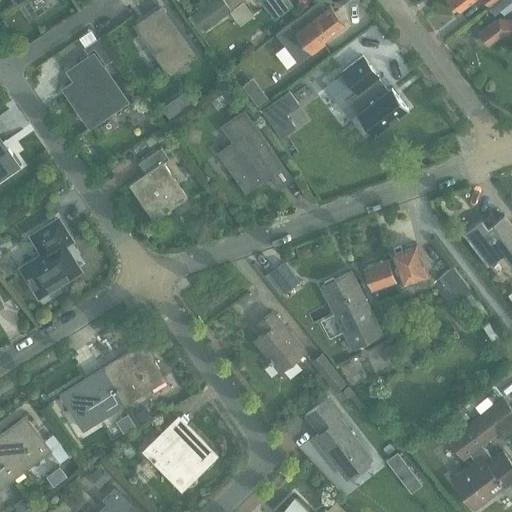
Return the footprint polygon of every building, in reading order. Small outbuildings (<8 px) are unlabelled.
[(246,0),(209,0),(192,13),(193,14),(188,18),(199,33),(203,29),(204,31),(231,11),(241,26),(255,15),(245,1),(246,0)] [(450,0),(460,11),(461,10),(461,9),(472,0),(485,0),(489,5),(495,0),(450,0)] [(511,0),(499,0),(490,7),(494,13),(500,9),(504,14),(511,7),(511,0)] [(312,54),(325,44),(323,42),(345,25),(330,6),(295,32),(312,54)] [(151,25),(142,33),(162,63),(171,75),(195,59),(186,46),(161,8),(146,18),(151,25)] [(511,29),(511,20),(498,20),(480,33),(488,43),(506,29),(511,29)] [(284,27),(249,55),(257,65),(292,37),(284,27)] [(94,30),(78,42),(83,49),(86,54),(94,49),(105,65),(114,59),(99,38),(94,30)] [(76,80),(65,88),(91,126),(126,102),(93,55),(70,71),(76,80)] [(363,55),(342,71),(358,91),(347,99),(374,134),(408,107),(399,95),(392,86),(387,90),(378,77),(379,76),(363,55)] [(261,90),(251,98),(258,108),(268,100),(261,90)] [(289,91),(263,110),(281,136),(295,127),(285,114),(298,105),(289,91)] [(165,108),(172,117),(182,110),(176,101),(165,108)] [(271,172),(280,186),(291,178),(244,112),(224,126),(235,142),(220,153),(246,190),(271,172)] [(0,136),(0,180),(23,165),(12,149),(9,150),(0,136)] [(130,182),(154,218),(187,197),(165,162),(170,158),(163,147),(140,162),(147,172),(130,182)] [(465,232),(489,264),(502,253),(511,265),(511,264),(511,225),(504,215),(488,227),(482,219),(465,232)] [(70,275),(65,266),(73,261),(63,244),(70,240),(58,221),(39,233),(50,251),(24,267),(40,293),(70,275)] [(394,257),(392,257),(364,267),(372,289),(396,280),(397,284),(401,282),(402,281),(404,285),(429,275),(417,242),(392,251),(394,257)] [(299,281),(284,261),(270,272),(273,276),(270,278),(281,294),(299,281)] [(439,277),(459,302),(463,300),(478,320),(487,313),(453,267),(439,277)] [(322,286),(335,312),(340,310),(349,329),(345,331),(348,338),(341,341),(346,350),(382,332),(351,271),(322,286)] [(467,311),(458,318),(465,327),(474,320),(467,311)] [(256,340),(281,372),(306,352),(274,312),(259,324),(265,332),(256,340)] [(143,343),(102,369),(125,404),(166,379),(143,343)] [(398,344),(386,350),(395,368),(407,362),(398,344)] [(323,354),(313,362),(337,391),(347,383),(323,354)] [(84,430),(125,404),(102,369),(62,394),(84,430)] [(339,390),(344,396),(352,390),(347,384),(339,390)] [(464,459),(471,454),(476,461),(453,479),(476,508),(511,479),(511,462),(504,451),(493,459),(481,443),(482,442),(484,444),(511,422),(511,405),(504,395),(448,439),(464,459)] [(328,397),(305,414),(320,433),(315,437),(348,478),(372,459),(340,419),(343,416),(328,397)] [(145,408),(135,415),(141,423),(150,417),(145,408)] [(135,426),(129,416),(121,421),(128,431),(135,426)] [(0,435),(0,461),(13,478),(50,450),(26,417),(0,435)] [(145,451),(183,488),(217,454),(189,427),(179,437),(177,434),(172,440),(164,432),(145,451)] [(58,431),(49,435),(60,459),(69,455),(58,431)] [(0,487),(13,478),(0,461),(0,487)] [(108,479),(98,469),(90,477),(99,487),(108,479)] [(415,474),(405,482),(413,491),(422,484),(415,474)] [(137,511),(114,490),(107,498),(111,503),(101,511),(137,511)] [(23,511),(32,506),(25,497),(14,505),(18,511),(23,511)] [(328,511),(326,509),(322,511),(309,511),(296,499),(282,511),(328,511)]
